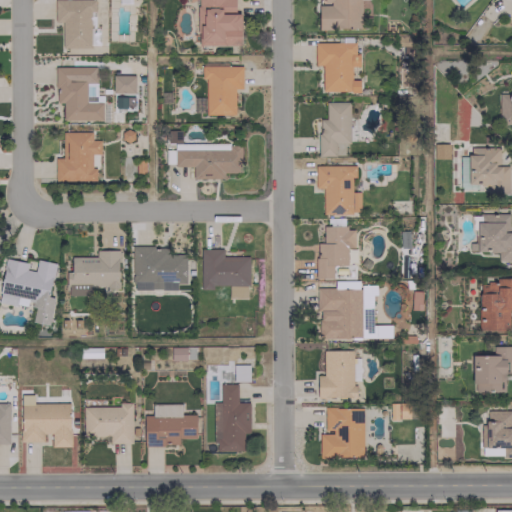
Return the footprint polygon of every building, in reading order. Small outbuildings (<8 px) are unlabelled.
[(93,0),(52,0),(53,22),(60,22),(60,46),(105,46),(104,28),(93,28),(93,0)] [(233,0),(195,0),(197,46),(240,45),(239,13),(234,13),(233,0)] [(321,92),(357,92),(358,79),(350,79),(350,66),(358,66),(358,52),(354,52),(354,42),(313,42),(313,65),(321,65),(321,92)] [(234,114),(233,88),(241,88),(240,65),(200,66),(200,78),(204,78),(204,114),(234,114)] [(101,120),(101,95),(95,95),(95,66),(55,66),(55,102),(61,102),(61,120),(101,120)] [(111,92),(133,93),(134,75),(111,75),(111,92)] [(511,124),(511,93),(497,93),(497,124),(511,124)] [(348,143),(348,102),(324,101),(324,119),(318,119),(317,156),(334,156),(334,143),(348,143)] [(54,157),(54,180),(94,180),(94,167),(90,167),(90,154),(99,154),(99,139),(91,140),(91,131),(61,132),(61,157),(54,157)] [(240,172),(239,142),(173,143),(173,166),(191,166),(192,178),(222,178),(222,172),(240,172)] [(433,143),(432,158),(447,158),(447,144),(433,143)] [(507,193),(507,179),(499,179),(499,147),(467,147),(467,184),(486,184),(486,193),(507,193)] [(321,188),(321,213),(359,213),(359,191),(350,191),(350,177),(354,177),(354,165),(313,166),(314,188),(321,188)] [(511,259),(511,231),(507,232),(507,213),(479,214),(479,221),(475,221),(475,242),(468,242),(468,251),(496,250),(496,260),(511,259)] [(352,248),(352,226),(322,226),(322,243),(315,243),(315,278),(331,278),(331,265),(346,265),(346,247),(352,248)] [(408,248),(408,230),(398,231),(399,248),(408,248)] [(185,283),(184,254),(167,254),(167,246),(131,247),(131,290),(175,289),(175,283),(185,283)] [(200,248),(199,289),(211,289),(211,285),(227,285),(227,297),(246,298),(247,256),(222,256),(222,249),(200,248)] [(117,287),(117,250),(94,250),(94,257),(70,257),(70,271),(65,271),(65,295),(90,295),(90,288),(117,287)] [(0,280),(0,302),(31,307),(29,322),(48,325),(52,297),(48,296),(53,262),(35,259),(34,271),(25,269),(26,262),(3,258),(0,280)] [(511,308),(511,278),(477,279),(478,329),(507,329),(507,309),(511,308)] [(316,287),(316,338),(375,337),(375,325),(371,325),(371,294),(374,294),(374,287),(316,287)] [(511,345),(492,346),(492,354),(470,355),(471,391),(503,390),(503,374),(511,373),(511,345)] [(169,359),(184,360),(184,347),(170,347),(169,359)] [(353,398),(353,380),(358,380),(358,358),(351,358),(351,350),(322,350),(322,375),(316,375),(316,398),(353,398)] [(248,381),(248,364),(232,364),(232,381),(248,381)] [(235,383),(219,383),(219,395),(213,395),(213,451),(241,451),(241,434),(248,434),(248,402),(236,402),(235,383)] [(130,443),(130,402),(117,402),(117,406),(82,406),(82,436),(107,436),(107,443),(130,443)] [(69,446),(69,403),(19,403),(19,441),(42,441),(42,433),(50,433),(50,446),(69,446)] [(0,443),(8,443),(8,405),(0,404),(0,443)] [(194,438),(194,414),(179,414),(179,404),(150,404),(150,415),(143,415),(143,445),(177,445),(177,438),(194,438)] [(318,456),(361,456),(361,407),(323,407),(323,431),(318,431),(318,456)] [(510,410),(484,410),(485,430),(476,431),(477,448),(501,448),(501,457),(511,456),(511,426),(510,427),(510,410)]
